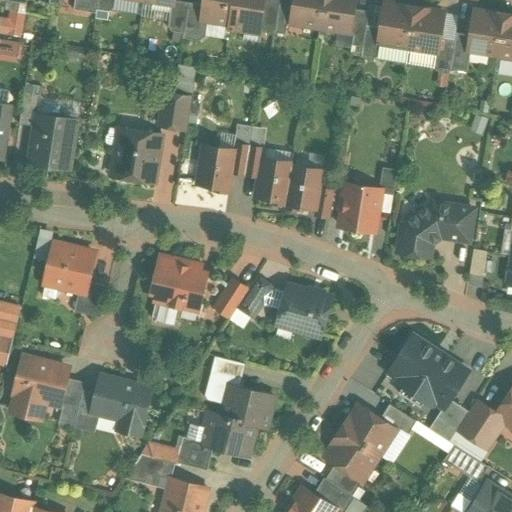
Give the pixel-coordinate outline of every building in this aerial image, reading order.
[(204,0),(201,20),(231,25),(234,0),(204,0)] [(234,0),(231,25),(230,28),(246,31),(247,27),(260,29),(264,0),(234,0)] [(294,0),(292,20),(300,22),(303,26),(321,29),(325,0),(294,0)] [(325,0),(321,29),(338,31),(342,29),(351,30),(355,4),(355,0),(325,0)] [(385,4),(379,40),(388,42),(391,46),(408,49),(415,7),(408,6),(407,7),(385,4)] [(444,13),(422,10),(422,8),(415,7),(408,49),(425,51),(430,49),(438,50),(444,13)] [(9,10),(7,19),(0,17),(0,33),(20,38),(25,14),(9,10)] [(474,15),(470,15),(468,27),(472,27),(468,51),(470,52),(470,48),(478,49),(481,53),(498,56),(504,15),(497,13),(497,15),(475,11),(474,15)] [(511,17),(511,16),(504,15),(498,56),(511,58),(511,17)] [(0,55),(17,57),(18,41),(0,39),(0,55)] [(174,88),(191,89),(193,67),(176,65),(174,88)] [(162,90),(155,130),(183,136),(190,94),(162,90)] [(14,103),(0,100),(0,163),(5,164),(14,103)] [(81,117),(30,110),(23,166),(72,174),(81,117)] [(145,189),(155,130),(113,124),(102,182),(145,189)] [(240,149),(194,141),(184,191),(230,199),(240,149)] [(289,161),(259,155),(249,204),(280,209),(289,161)] [(312,217),(321,171),(291,166),(283,212),(312,217)] [(376,241),(385,190),(337,182),(328,234),(376,241)] [(399,223),(393,262),(428,265),(430,255),(442,246),(469,248),(475,203),(439,200),(399,223)] [(95,244),(46,236),(36,290),(87,301),(95,244)] [(482,284),(483,250),(469,250),(469,283),(482,284)] [(207,264),(153,252),(141,304),(197,314),(207,264)] [(333,295),(276,282),(266,333),(323,346),(333,295)] [(21,305),(0,300),(0,371),(3,372),(21,305)] [(413,336),(389,373),(443,408),(445,409),(450,400),(468,372),(413,336)] [(66,370),(21,360),(7,417),(39,424),(42,408),(56,411),(63,381),(66,370)] [(153,382),(91,369),(81,416),(115,423),(112,433),(143,439),(153,382)] [(82,385),(63,381),(56,411),(53,424),(72,429),(82,385)] [(274,396),(226,388),(219,419),(268,427),(274,396)] [(497,416),(506,421),(511,425),(511,392),(498,414),(497,416)] [(469,412),(450,400),(445,409),(443,408),(430,429),(449,442),(457,431),(469,412)] [(487,450),(506,421),(497,416),(498,414),(476,400),(469,412),(457,431),(487,450)] [(398,432),(353,405),(334,431),(379,465),(398,432)] [(202,416),(197,449),(251,460),(256,425),(219,419),(202,416)] [(379,465),(328,434),(314,456),(362,488),(379,465)] [(205,511),(212,486),(162,474),(153,511),(205,511)] [(339,511),(342,508),(298,481),(279,511),(339,511)] [(511,511),(511,498),(487,483),(468,511),(511,511)] [(0,511),(27,511),(30,504),(0,496),(0,511)]
